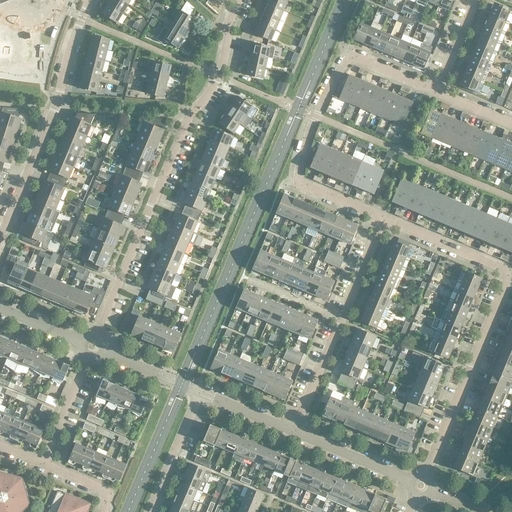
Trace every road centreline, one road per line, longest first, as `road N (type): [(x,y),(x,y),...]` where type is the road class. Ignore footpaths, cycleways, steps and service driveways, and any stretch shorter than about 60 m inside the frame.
road 1 (residential): [(95,336),(174,151),(217,74),(238,0)]
road 2 (residential): [(423,475),(509,271),(384,217)]
road 3 (residential): [(384,217),(298,182),(315,116),(350,56),(437,91)]
road 4 (residential): [(0,238),(90,0)]
road 5 (residential): [(148,511),(198,392)]
road 6 (tertiary): [(409,480),(292,432)]
road 7 (residential): [(292,432),(341,317)]
